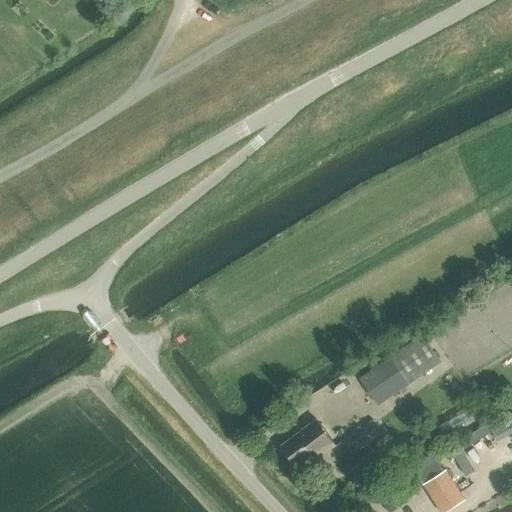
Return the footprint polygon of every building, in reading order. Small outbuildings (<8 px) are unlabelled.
[(423,335),(360,378),(378,405),(441,362),(423,335)] [(511,416),(510,413),(488,425),(497,441),(511,433),(511,416)] [(311,454),(315,460),(336,445),(316,419),(281,445),(297,466),(311,454)] [(438,460),(417,473),(424,484),(444,471),(438,460)] [(443,511),(464,499),(446,470),(444,471),(424,484),(441,511),(443,511)]
